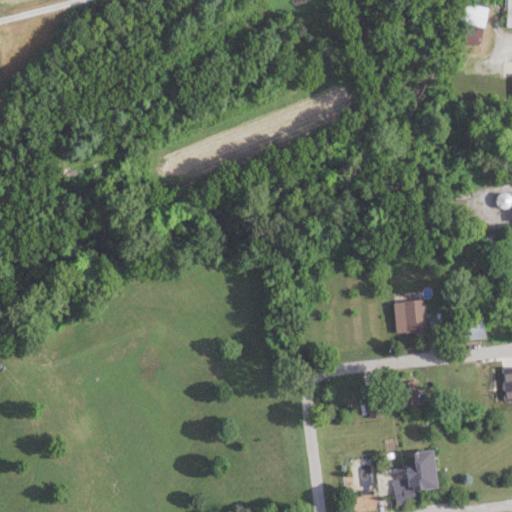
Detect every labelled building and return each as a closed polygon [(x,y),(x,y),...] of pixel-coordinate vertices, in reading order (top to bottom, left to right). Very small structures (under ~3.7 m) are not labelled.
[(487,7),(460,2),(456,24),(457,24),(454,41),(478,45),(481,27),(483,28),(487,7)] [(497,208),(510,205),(507,192),(493,195),(497,208)] [(423,331),(422,300),(392,301),(393,332),(423,331)] [(482,338),(481,322),(456,322),(456,339),(482,338)] [(417,403),(416,380),(394,381),(395,404),(417,403)] [(409,452),(411,475),(390,477),(392,496),(402,495),(402,500),(418,498),(417,489),(434,487),(429,449),(409,452)]
